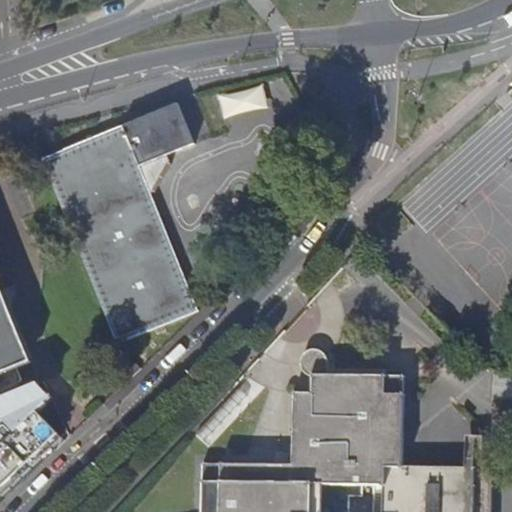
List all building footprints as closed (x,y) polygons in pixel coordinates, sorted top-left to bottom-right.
[(226,116),(270,106),(265,85),(221,95),(226,116)] [(196,144),(178,102),(56,155),(44,160),(119,345),(201,312),(187,279),(142,167),(196,144)] [(0,375),(16,369),(34,361),(5,291),(15,287),(0,249),(0,375)] [(481,511),(482,466),(408,465),(408,446),(391,446),(391,373),(333,372),(334,370),(336,369),(337,365),(338,359),(337,356),(337,354),(336,353),(334,350),(331,348),(329,346),(325,345),(322,345),(319,346),(316,347),(313,348),(312,350),(311,350),(309,353),(308,355),(308,357),(307,361),(308,363),(309,367),(310,368),(311,370),(313,372),(314,372),(314,389),(298,389),(297,463),(263,463),(204,462),(203,511),(481,511)] [(91,390),(104,376),(93,365),(80,379),(91,390)] [(0,386),(19,378),(16,369),(0,375),(0,386)] [(408,373),(391,373),(391,446),(408,446),(408,373)] [(47,406),(39,384),(16,393),(39,414),(47,406)] [(59,435),(39,414),(16,393),(2,399),(15,412),(4,422),(15,432),(21,427),(19,426),(25,421),(48,445),(59,435)] [(2,399),(0,399),(0,422),(2,424),(0,425),(0,490),(48,445),(25,421),(19,426),(21,427),(15,432),(4,422),(15,412),(2,399)] [(499,511),(500,467),(482,466),(481,511),(499,511)]
